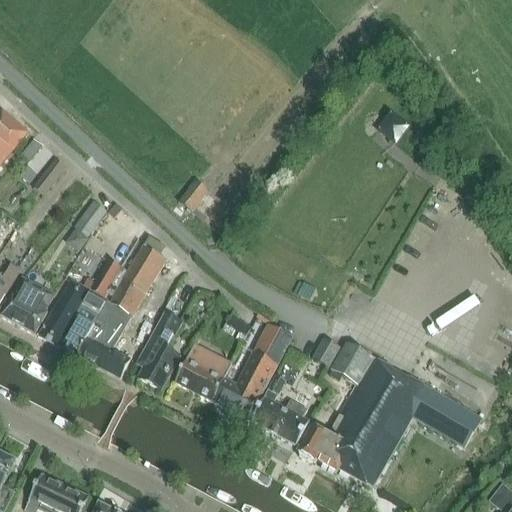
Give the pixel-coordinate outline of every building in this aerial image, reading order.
[(10,157),(29,135),(2,112),(0,114),(0,177),(14,161),(10,157)] [(378,133),(395,145),(407,128),(391,116),(378,133)] [(27,168),(18,179),(28,187),(51,158),(33,143),(19,161),(27,168)] [(65,171),(53,162),(31,190),(42,199),(65,171)] [(194,184),(177,205),(191,216),(208,195),(194,184)] [(105,214),(92,204),(72,231),(86,241),(105,214)] [(130,220),(114,206),(105,216),(121,230),(130,220)] [(167,263),(158,258),(163,249),(149,240),(109,306),(132,320),(167,263)] [(103,301),(120,271),(109,264),(90,294),(71,283),(38,339),(59,350),(76,320),(90,294),(103,301)] [(0,281),(0,306),(20,273),(11,268),(2,282),(0,281)] [(1,320),(35,338),(48,315),(47,314),(56,299),(23,279),(8,304),(5,303),(0,311),(0,318),(1,319),(1,320)] [(100,316),(107,305),(91,295),(84,307),(93,312),(86,326),(76,320),(60,350),(78,359),(88,340),(89,340),(93,342),(102,327),(95,324),(100,316)] [(216,307),(217,302),(213,298),(209,300),(207,305),(211,308),(216,307)] [(132,320),(109,306),(107,305),(100,316),(95,324),(102,327),(93,342),(89,340),(88,340),(78,359),(119,381),(130,363),(113,353),(132,320)] [(179,360),(167,354),(182,326),(165,316),(139,363),(146,367),(138,381),(161,393),(179,360)] [(239,337),(245,326),(231,318),(225,328),(239,337)] [(248,424),(292,340),(268,328),(254,356),(253,356),(237,387),(225,381),(224,381),(212,405),(248,424)] [(328,371),(340,351),(324,342),(313,362),(328,371)] [(464,451),(481,422),(429,392),(347,346),(331,374),(356,388),(338,419),(339,419),(328,438),(312,428),(298,455),(315,464),(315,463),(337,475),(339,473),(372,492),(412,420),(464,451)] [(225,381),(232,367),(195,347),(175,385),(212,405),(224,381),(225,381)] [(296,450),(310,425),(303,421),(307,413),(290,404),(286,412),(274,405),(285,384),(276,379),(251,425),(296,450)] [(2,490),(15,464),(0,455),(0,511),(6,511),(14,497),(2,490)] [(57,511),(68,490),(40,476),(22,511),(57,511)] [(511,511),(511,495),(502,488),(489,505),(498,511),(511,511)] [(80,511),(87,499),(68,490),(57,511),(80,511)]
